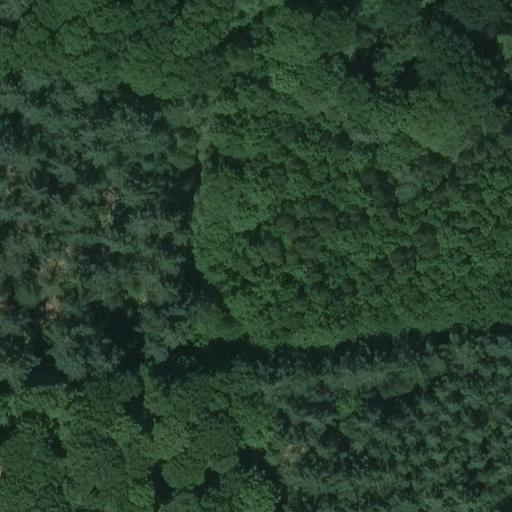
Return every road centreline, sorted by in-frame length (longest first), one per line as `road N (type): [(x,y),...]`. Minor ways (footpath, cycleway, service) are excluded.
road 1 (track): [(0,393),(511,319)]
road 2 (track): [(223,0),(193,363)]
